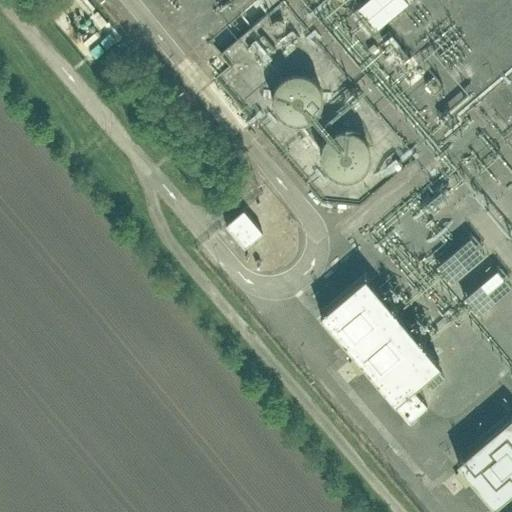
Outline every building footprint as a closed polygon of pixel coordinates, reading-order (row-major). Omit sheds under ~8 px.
[(361,0),(374,17),(397,0),(361,0)] [(241,96),(255,87),(242,67),(228,76),(241,96)] [(243,208),(225,223),(244,245),(262,231),(243,208)] [(440,361),(366,275),(323,311),(394,395),(391,398),(408,418),(427,403),(412,384),(440,361)] [(494,503),(511,488),(511,413),(457,460),(494,503)] [(458,473),(446,483),(456,495),(468,485),(458,473)]
